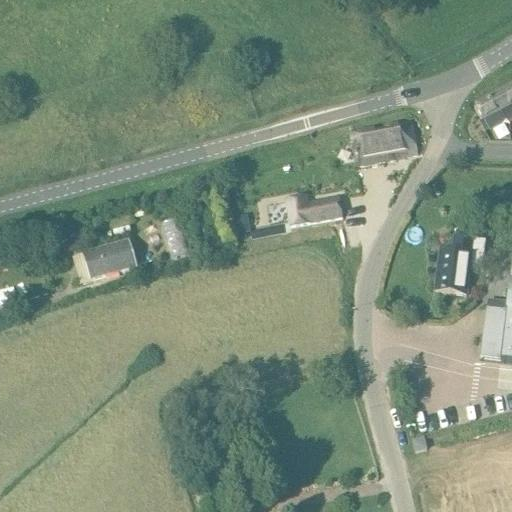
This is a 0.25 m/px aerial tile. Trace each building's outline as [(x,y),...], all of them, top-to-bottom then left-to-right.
[(265,50),(243,57),(248,72),(270,65),(265,50)] [(511,85),(476,105),(484,121),(502,112),(508,123),(511,121),(511,85)] [(351,136),(357,169),(418,156),(411,124),(351,136)] [(287,203),(292,230),(311,226),(343,220),(339,200),(308,206),(307,199),(287,203)] [(247,216),(230,220),(234,238),(251,235),(247,216)] [(179,219),(163,222),(171,260),(187,256),(179,219)] [(482,267),(485,244),(455,240),(453,255),(441,254),(436,294),(466,298),(471,265),(482,267)] [(84,256),(91,283),(137,271),(130,243),(84,256)] [(486,311),(480,360),(511,363),(511,282),(508,313),(486,311)] [(416,454),(427,452),(424,441),(413,443),(416,454)]
